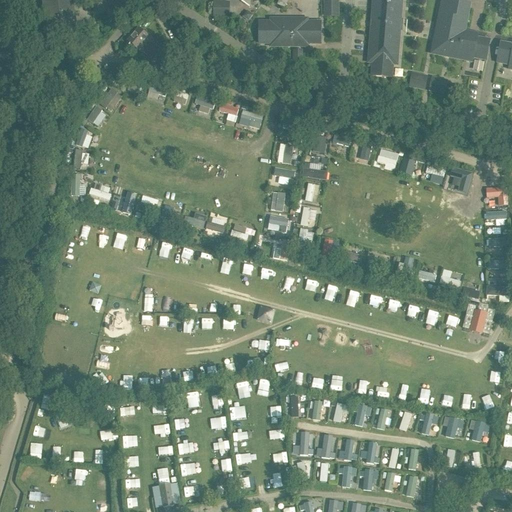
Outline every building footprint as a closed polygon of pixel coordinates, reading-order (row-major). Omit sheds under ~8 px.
[(43,0),(43,1),(48,37),(76,32),(71,0),(43,0)] [(373,57),(372,76),(391,77),(393,59),(397,59),(400,29),(399,29),(399,23),(400,23),(402,0),(373,0),(372,21),(373,21),(372,27),(371,27),(369,57),(373,57)] [(441,0),(431,54),(473,62),(474,57),(486,60),(490,40),(478,38),(478,35),(465,32),(470,4),(466,3),(466,0),(441,0)] [(125,11),(116,2),(106,13),(115,21),(125,11)] [(338,2),(325,2),(325,16),(338,17),(338,2)] [(214,4),(214,16),(229,16),(229,4),(214,4)] [(243,17),(248,21),(253,16),(247,12),(243,17)] [(261,23),(261,45),(271,45),(271,47),(301,47),(301,44),(320,44),(320,25),(320,23),(313,23),(301,23),(301,20),(271,20),(271,23),(261,23)] [(148,37),(139,30),(128,42),(137,50),(142,54),(143,53),(150,59),(159,49),(152,43),(153,42),(148,38),(148,37)] [(511,44),(501,43),(497,62),(509,64),(508,70),(511,70),(511,44)] [(163,49),(159,64),(172,68),(176,53),(163,49)] [(180,58),(182,71),(188,70),(186,57),(180,58)] [(413,75),(410,87),(424,90),(426,78),(413,75)] [(446,82),(432,79),(430,91),(444,94),(446,82)] [(490,336),(495,312),(488,310),(488,308),(477,306),(477,308),(469,306),(463,330),(490,336)] [(310,408),(314,409),(312,420),(320,421),(322,402),(314,401),(314,403),(311,402),(310,408)] [(337,404),(333,421),(340,423),(344,405),(337,404)] [(360,405),(355,423),(361,425),(366,407),(360,405)] [(381,410),(377,429),(384,431),(388,411),(381,410)] [(405,413),(399,430),(406,432),(411,415),(405,413)] [(426,417),(421,433),(427,435),(432,418),(426,417)] [(450,419),(444,437),(451,439),(456,421),(450,419)] [(473,423),(467,439),(474,441),(480,426),(473,423)] [(300,456),(307,456),(308,438),(301,438),(300,456)] [(325,440),(323,458),(330,459),(332,440),(325,440)] [(345,462),(351,463),(354,444),(348,444),(345,462)] [(366,463),(373,464),(377,448),(370,447),(366,463)] [(392,449),(390,460),(387,459),(386,463),(389,464),(389,467),(395,469),(399,450),(392,449)] [(411,450),(409,461),(405,461),(404,466),(409,467),(408,470),(416,471),(419,451),(411,450)] [(445,467),(452,469),(455,452),(448,450),(445,467)] [(479,453),(473,454),(475,469),(481,469),(479,453)] [(301,482),(308,480),(304,463),(297,464),(301,482)] [(320,482),(327,483),(329,465),(321,464),(320,482)] [(364,485),(369,486),(372,471),(367,470),(364,485)] [(384,490),(392,492),(395,475),(387,473),(384,490)] [(406,497),(413,498),(417,478),(410,477),(406,497)] [(178,484),(152,488),(155,509),(181,504),(178,484)] [(305,504),(306,511),(313,511),(312,502),(305,504)]
